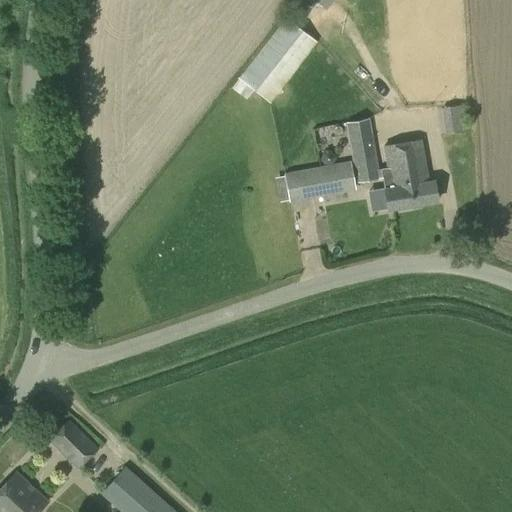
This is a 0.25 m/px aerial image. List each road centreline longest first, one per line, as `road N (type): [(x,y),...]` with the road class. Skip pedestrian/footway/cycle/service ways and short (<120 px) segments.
road 1 (unclassified): [(511,280),(467,265),(398,264),(332,275),(92,356),(31,364)]
road 2 (unclassified): [(31,364),(43,307),(43,0)]
